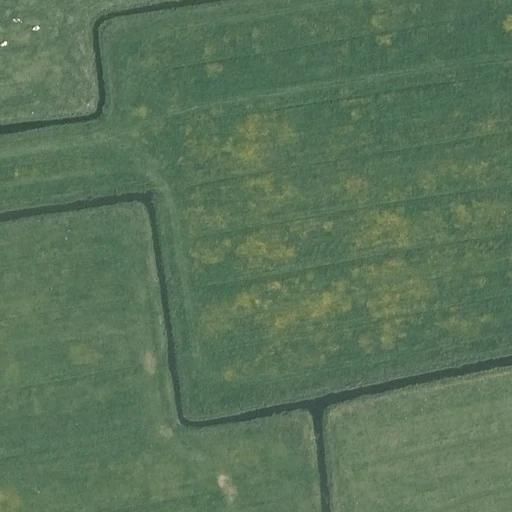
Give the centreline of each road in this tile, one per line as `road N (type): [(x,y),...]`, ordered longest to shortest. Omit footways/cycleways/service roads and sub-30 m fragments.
road 1 (track): [(237,511),(236,493),(220,472),(166,430),(140,273),(128,249),(92,232),(0,248)]
road 2 (track): [(56,0),(68,46),(65,75),(40,94),(0,99)]
